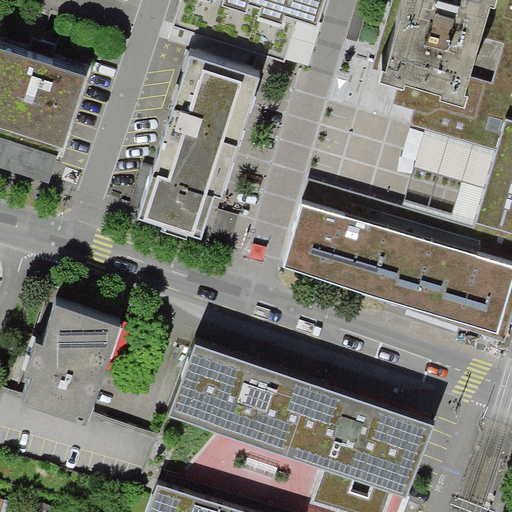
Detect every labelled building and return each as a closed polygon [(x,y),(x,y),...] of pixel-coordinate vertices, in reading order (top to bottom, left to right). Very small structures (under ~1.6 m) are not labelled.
[(250,44),(273,1),(269,0),(204,0),(195,25),(250,44)] [(303,11),(306,0),(269,0),(273,1),(303,11)] [(511,0),(367,0),(354,56),(402,72),(394,102),(415,108),(413,118),(415,121),(426,125),(430,112),(441,106),(477,116),(482,97),(511,105),(511,0)] [(0,144),(54,162),(85,66),(54,57),(58,44),(43,39),(39,52),(0,39),(0,144)] [(151,169),(212,188),(248,69),(187,49),(151,169)] [(426,125),(498,146),(511,150),(511,105),(482,97),(477,116),(441,106),(430,112),(426,125)] [(511,150),(498,146),(484,194),(475,225),(511,237),(511,150)] [(199,228),(212,188),(151,169),(140,165),(134,184),(127,205),(199,228)] [(283,267),(498,334),(511,284),(511,266),(302,204),(283,267)] [(122,318),(57,296),(24,396),(89,417),(122,318)] [(328,391),(193,344),(172,404),(308,451),(326,458),(347,397),(328,391)] [(426,424),(347,397),(326,458),(312,498),(367,511),(382,511),(390,490),(400,494),(426,424)] [(157,477),(146,511),(267,511),(157,477)]
